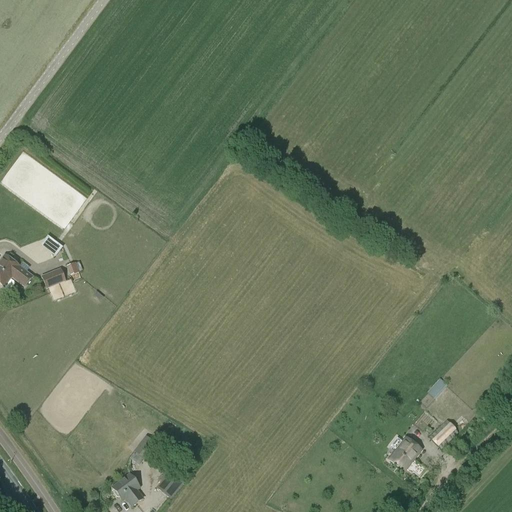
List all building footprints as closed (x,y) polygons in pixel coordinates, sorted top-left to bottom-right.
[(31,277),(3,256),(0,259),(0,286),(2,288),(10,278),(23,288),(31,277)] [(77,273),(73,264),(66,267),(69,276),(77,273)] [(63,282),(58,270),(40,277),(45,289),(63,282)] [(439,380),(427,393),(434,400),(447,387),(439,380)] [(458,434),(446,421),(428,438),(440,451),(458,434)] [(133,452),(134,453),(144,462),(157,446),(152,442),(145,437),(133,452)] [(404,438),(401,442),(397,439),(391,447),(395,450),(387,460),(404,474),(422,451),(404,438)] [(184,445),(168,464),(175,470),(191,451),(184,445)] [(155,489),(170,501),(184,484),(167,470),(159,480),(161,482),(155,489)] [(122,502),(125,499),(132,508),(142,500),(136,491),(139,489),(129,476),(112,489),(114,493),(114,495),(117,498),(119,498),(122,502)]
